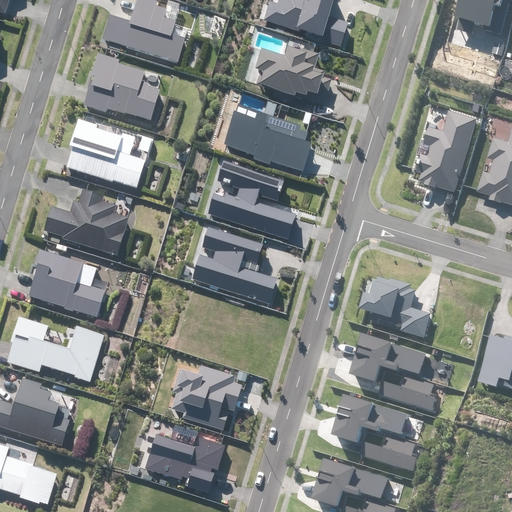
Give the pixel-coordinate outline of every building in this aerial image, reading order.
[(0,0),(0,11),(5,13),(9,0),(0,0)] [(103,39),(178,62),(186,38),(173,33),(176,21),(165,18),(167,9),(156,5),(158,1),(154,0),(136,0),(130,21),(110,15),(103,39)] [(264,22),(341,46),(348,22),(328,16),(333,0),(279,0),(278,5),(270,2),(264,22)] [(458,0),(454,16),(489,26),(488,30),(503,34),(511,0),(458,0)] [(259,84),(295,94),(296,92),(306,95),(308,90),(318,93),(319,90),(327,92),(331,79),(323,76),(325,70),(314,67),(318,53),(302,48),(301,51),(288,47),(286,55),(263,48),(256,69),(263,71),(259,84)] [(126,112),(151,119),(160,90),(148,86),(149,83),(142,81),(145,71),(118,63),(120,59),(99,53),(84,105),(106,112),(107,109),(125,114),(126,112)] [(273,161),(303,171),(312,141),(306,139),(308,133),(300,130),(303,124),(235,102),(222,144),(254,155),(253,159),(272,165),(273,161)] [(436,186),(454,192),(477,119),(449,110),(443,131),(428,127),(423,144),(430,146),(427,155),(421,153),(415,171),(420,173),(418,180),(424,182),(424,185),(436,188),(436,186)] [(112,179),(136,187),(145,159),(130,155),(136,137),(123,133),(122,136),(97,128),(98,125),(78,118),(69,145),(73,146),(66,167),(112,181),(112,179)] [(490,195),(489,200),(501,203),(501,201),(511,204),(511,123),(506,142),(493,138),(487,158),(492,159),(488,173),(482,171),(476,191),(490,195)] [(138,149),(148,152),(152,139),(142,136),(138,149)] [(208,214),(289,239),(297,215),(259,203),(261,196),(277,202),(284,181),(222,161),(216,182),(228,185),(225,197),(214,194),(208,214)] [(61,239),(118,255),(129,217),(114,213),(117,204),(103,200),(104,196),(83,190),(80,202),(74,200),(71,211),(51,205),(44,230),(62,235),(61,239)] [(192,278),(270,302),(277,278),(240,267),(242,259),(257,263),(263,243),(209,227),(202,248),(215,252),(212,259),(199,255),(192,278)] [(73,309),(97,316),(105,289),(92,286),(97,268),(38,250),(34,265),(38,266),(29,296),(64,306),(63,309),(73,312),(73,309)] [(400,331),(424,337),(430,314),(410,309),(416,289),(410,288),(411,284),(390,278),(390,280),(377,276),(375,282),(373,281),(370,294),(363,292),(358,309),(403,321),(400,331)] [(13,342),(7,362),(39,372),(41,364),(75,375),(74,376),(90,381),(104,335),(76,327),(69,348),(44,340),(48,326),(18,316),(11,341),(13,342)] [(381,394),(434,411),(438,398),(431,396),(435,384),(397,372),(399,367),(421,374),(427,354),(362,334),(349,374),(376,382),(381,367),(388,369),(381,394)] [(476,381),(496,386),(498,378),(505,379),(503,385),(511,387),(511,337),(504,335),(503,339),(488,335),(476,381)] [(182,419),(223,431),(229,410),(234,411),(241,385),(233,382),(235,376),(200,366),(198,375),(179,370),(172,392),(176,393),(172,409),(183,412),(182,419)] [(237,380),(246,382),(248,373),(239,371),(237,380)] [(0,399),(0,426),(62,445),(70,419),(66,418),(69,409),(59,406),(59,404),(48,400),(50,392),(39,389),(41,384),(22,378),(14,404),(0,399)] [(361,455),(414,471),(418,458),(411,456),(415,444),(378,432),(379,427),(401,434),(407,414),(342,394),(330,434),(357,443),(362,427),(369,430),(361,455)] [(156,434),(145,468),(181,479),(182,476),(189,478),(187,485),(209,492),(215,473),(211,472),(212,468),(217,470),(225,445),(198,436),(195,447),(156,434)] [(9,447),(0,444),(0,489),(20,495),(20,498),(39,504),(39,502),(48,504),(57,474),(33,467),(34,465),(6,456),(9,447)] [(343,511),(394,511),(396,508),(359,496),(360,491),(382,498),(388,478),(323,458),(311,498),(338,507),(342,491),(350,494),(343,511)]
